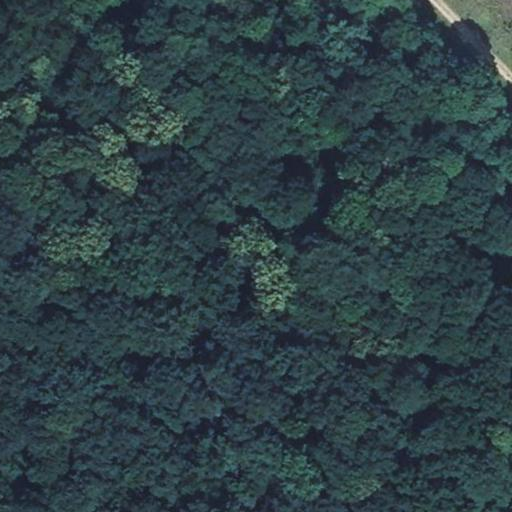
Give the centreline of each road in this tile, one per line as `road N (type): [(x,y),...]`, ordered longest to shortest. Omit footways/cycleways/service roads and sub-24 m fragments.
road 1 (track): [(215,0),(511,484)]
road 2 (track): [(511,94),(417,0)]
